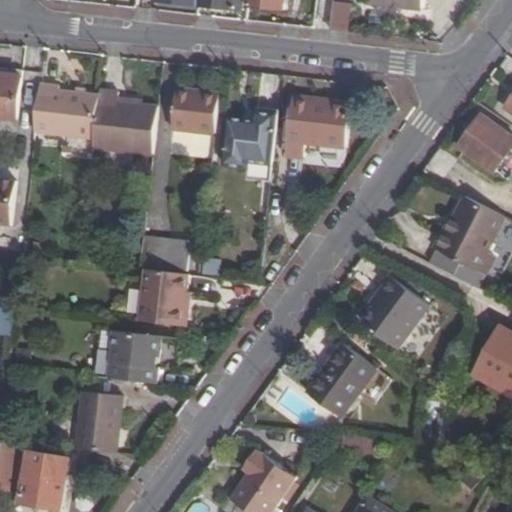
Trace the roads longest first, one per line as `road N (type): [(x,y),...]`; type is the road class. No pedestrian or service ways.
road 1 (residential): [(144,511),(460,73)]
road 2 (residential): [(460,73),(18,22)]
